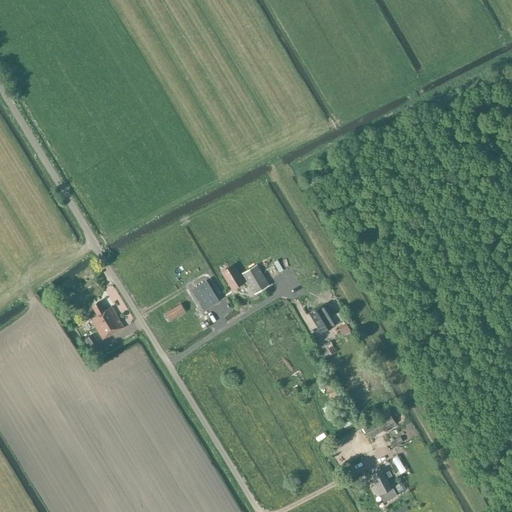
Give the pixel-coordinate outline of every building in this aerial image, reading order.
[(222,271),(233,289),(244,282),(233,265),(222,271)] [(242,273),(254,294),(268,286),(256,265),(242,273)] [(324,284),(329,294),(335,292),(331,281),(324,284)] [(159,304),(169,321),(185,312),(181,304),(178,306),(172,296),(159,304)] [(91,314),(88,315),(103,340),(123,328),(111,307),(105,310),(100,301),(92,306),(95,311),(93,312),(92,311),(90,313),(91,314)] [(309,314),(321,333),(342,320),(338,313),(330,317),(323,305),(309,314)] [(343,336),(353,330),(348,322),(338,328),(343,336)] [(337,353),(331,342),(328,344),(323,335),(313,341),(323,360),(324,360),(331,372),(339,367),(332,355),(337,353)] [(90,336),(85,339),(94,354),(102,350),(99,344),(97,346),(90,336)] [(372,379),(373,373),(354,370),(351,388),(362,390),(364,378),(372,379)] [(353,422),(341,403),(332,408),(344,427),(353,422)] [(395,424),(389,413),(362,428),(368,439),(395,424)] [(371,484),(377,495),(391,489),(385,479),(391,476),(389,472),(383,475),(381,470),(372,475),(375,482),(371,484)]
